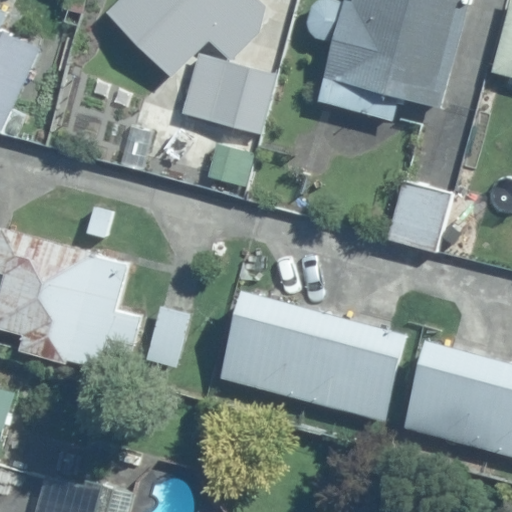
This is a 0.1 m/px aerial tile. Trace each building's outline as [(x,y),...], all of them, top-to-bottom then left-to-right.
[(122,0),(111,10),(174,75),(213,38),(230,57),(277,12),(264,0),(122,0)] [(351,0),(325,98),(393,116),(401,90),(445,102),(473,0),(351,0)] [(0,20),(0,131),(7,133),(48,42),(0,20)] [(511,20),(499,72),(503,73),(511,75),(511,20)] [(187,109),(192,111),(265,131),(281,73),(203,52),(187,109)] [(211,176),(213,177),(254,186),(262,149),(219,140),(211,176)] [(408,183),(406,189),(390,238),(443,254),(460,199),(408,183)] [(110,211),(92,205),(85,230),(103,235),(110,211)] [(125,260),(0,224),(0,324),(19,329),(15,344),(63,357),(64,354),(96,363),(103,333),(132,341),(139,313),(113,306),(125,260)] [(322,308),(237,283),(218,376),(300,397),(322,308)] [(189,311),(157,304),(143,360),(175,368),(189,311)] [(322,308),(300,397),(380,417),(404,331),(322,308)] [(504,357),(419,333),(400,426),(482,446),(504,357)] [(511,359),(504,357),(482,446),(511,453),(511,359)] [(0,456),(18,394),(0,388),(0,456)] [(103,511),(111,485),(45,467),(33,511),(103,511)]
